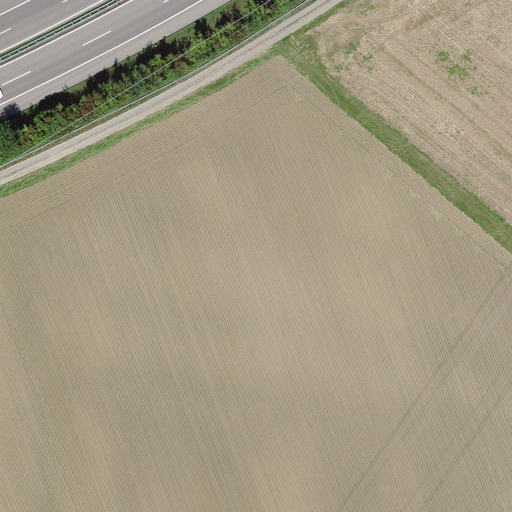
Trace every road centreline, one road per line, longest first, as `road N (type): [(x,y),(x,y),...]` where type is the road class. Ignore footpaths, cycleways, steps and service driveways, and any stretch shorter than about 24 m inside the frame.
road 1 (track): [(0,179),(121,127),(335,0)]
road 2 (motorway): [(0,87),(170,0)]
